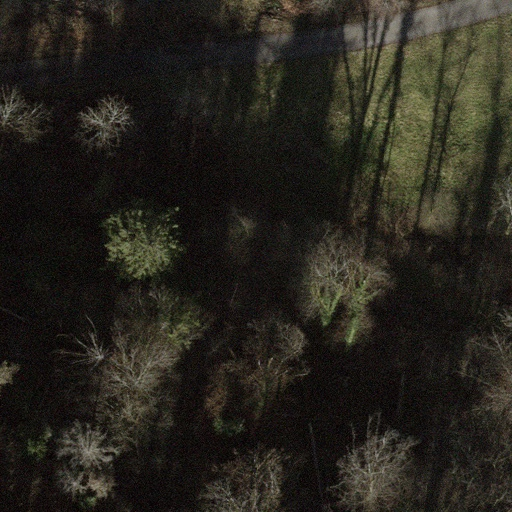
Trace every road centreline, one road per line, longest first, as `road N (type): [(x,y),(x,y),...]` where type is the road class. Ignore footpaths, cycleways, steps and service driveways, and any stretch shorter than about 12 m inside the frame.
road 1 (track): [(0,80),(344,39),(511,1)]
road 2 (track): [(205,57),(328,229),(511,334)]
